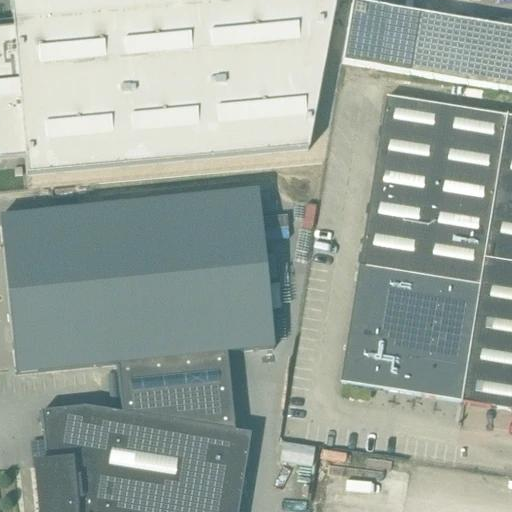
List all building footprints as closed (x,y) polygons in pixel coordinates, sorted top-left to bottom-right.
[(10,0),(12,22),(0,22),(0,161),(25,159),(27,178),(308,152),(336,0),(287,0),(229,5),(228,0),(10,0)] [(352,4),(342,63),(412,76),(511,92),(511,30),(423,16),(352,4)] [(511,118),(388,99),(342,385),(511,412),(511,118)] [(257,193),(0,218),(0,227),(13,351),(15,377),(117,367),(226,356),(273,351),(273,350),(271,328),(257,193)] [(237,511),(250,436),(234,434),(229,383),(226,356),(117,367),(120,393),(122,416),(83,409),(83,410),(41,414),(46,463),(47,463),(47,467),(35,468),(39,511),(237,511)] [(353,493),(366,495),(367,485),(382,487),(383,476),(330,469),(329,480),(354,483),(353,493)] [(380,511),(381,499),(324,494),(322,511),(380,511)]
